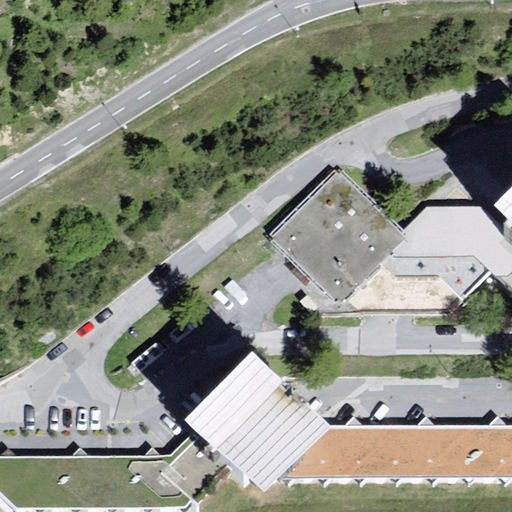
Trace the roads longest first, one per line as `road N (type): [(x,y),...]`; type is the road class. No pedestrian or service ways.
road 1 (residential): [(11,411),(352,145),(420,108),(511,86)]
road 2 (tertiary): [(0,183),(233,30),(311,0)]
road 3 (unknown): [(43,386),(46,405),(71,421),(149,411),(220,363),(268,303)]
